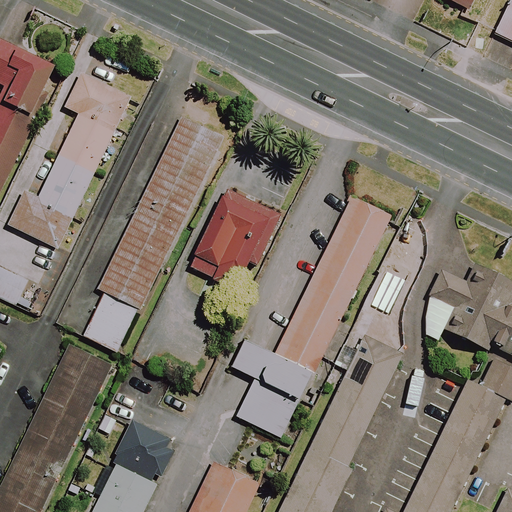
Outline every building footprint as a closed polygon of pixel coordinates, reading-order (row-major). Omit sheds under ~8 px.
[(493,0),(445,0),(483,19),(493,0)] [(511,0),(508,0),(493,31),(511,41),(511,0)] [(0,123),(0,217),(74,73),(16,44),(0,75),(0,79),(18,88),(0,123)] [(149,101),(97,75),(79,111),(92,118),(51,197),(38,190),(17,230),(68,257),(149,101)] [(239,146),(192,122),(84,331),(131,355),(239,146)] [(295,219),(241,191),(203,264),(257,292),(295,219)] [(410,224),(360,199),(246,421),(295,446),(410,224)] [(511,511),(511,277),(491,267),(484,281),(455,340),(500,362),(505,353),(511,355),(511,511)] [(464,511),(511,418),(511,400),(482,385),(418,511),(401,511),(397,510),(395,511),(344,511),(419,362),(383,344),(362,386),(348,380),(282,511),(464,511)] [(48,511),(120,372),(75,349),(0,494),(0,511),(48,511)] [(151,511),(165,486),(120,463),(94,511),(151,511)] [(266,511),(276,493),(224,466),(200,511),(266,511)]
